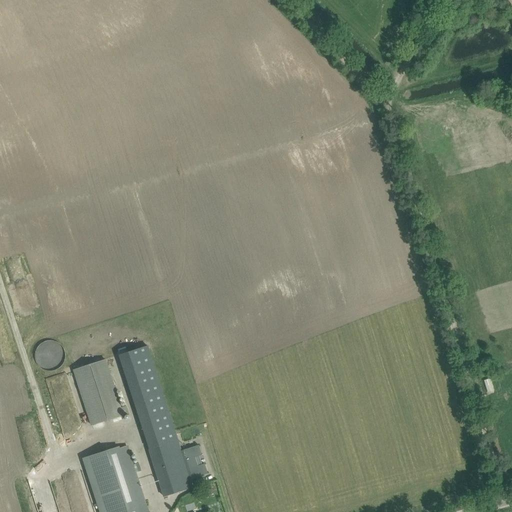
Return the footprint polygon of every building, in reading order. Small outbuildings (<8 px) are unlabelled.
[(43,360),(57,362),(59,348),(45,345),(43,360)] [(91,427),(131,413),(124,391),(117,393),(106,359),(72,370),(91,427)] [(149,449),(164,497),(192,487),(177,440),(149,449)] [(198,445),(183,450),(192,479),(207,474),(204,464),(197,466),(195,457),(202,455),(198,445)] [(87,459),(103,511),(147,511),(127,446),(87,459)]
